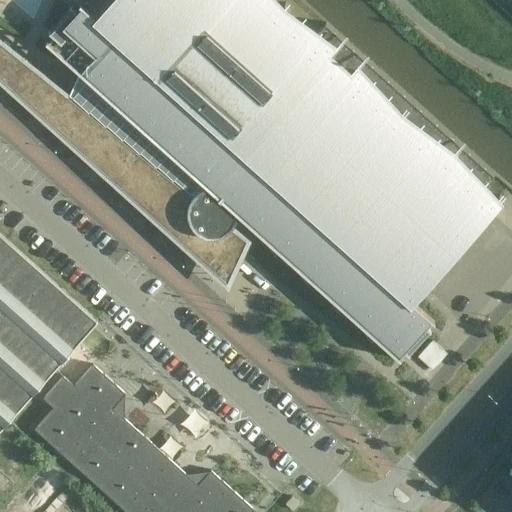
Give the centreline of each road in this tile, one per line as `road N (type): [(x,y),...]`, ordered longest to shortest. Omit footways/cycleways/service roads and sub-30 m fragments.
road 1 (residential): [(368,505),(0,177)]
road 2 (unclassified): [(511,344),(368,505)]
road 3 (unclassified): [(409,511),(511,394)]
